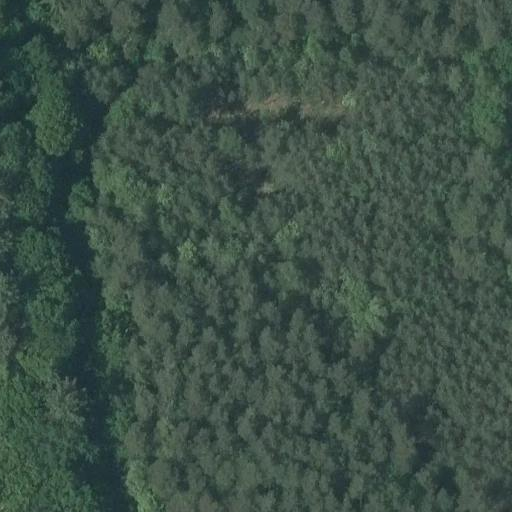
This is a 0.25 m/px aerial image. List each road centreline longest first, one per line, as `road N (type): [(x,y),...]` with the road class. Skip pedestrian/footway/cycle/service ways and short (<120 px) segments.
road 1 (track): [(5,233),(162,75),(511,67)]
road 2 (track): [(50,511),(0,196)]
